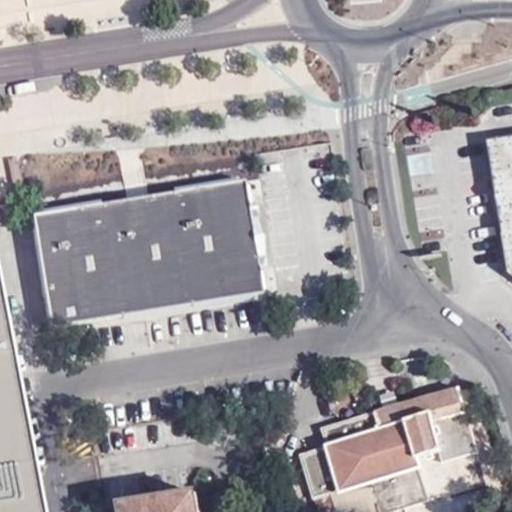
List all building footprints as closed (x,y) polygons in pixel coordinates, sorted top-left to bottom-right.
[(511,275),(511,140),(491,144),(511,276),(511,275)] [(32,218),(48,329),(259,297),(243,184),(32,218)] [(0,511),(34,511),(0,354),(0,511)] [(498,511),(461,381),(314,424),(320,441),(292,449),(309,511),(498,511)] [(201,511),(197,485),(112,498),(114,511),(201,511)]
